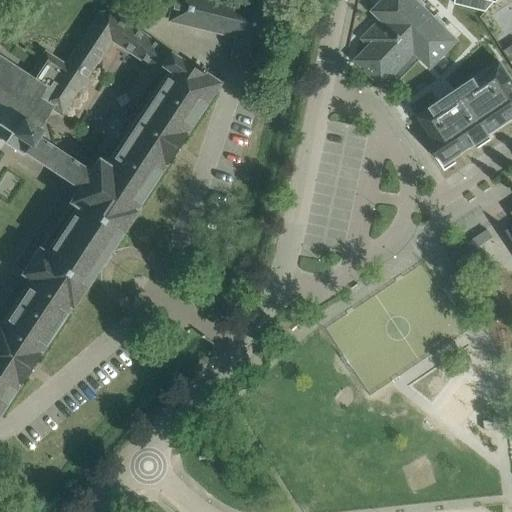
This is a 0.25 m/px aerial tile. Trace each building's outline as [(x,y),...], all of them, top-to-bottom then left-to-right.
[(246,0),(245,6),(218,0),(175,0),(170,20),(206,29),(206,27),(216,29),(215,31),(237,36),(232,58),(254,63),(259,41),(262,42),(269,12),(266,12),(268,0),(246,0)] [(373,45),(358,60),(382,83),(415,49),(431,65),(456,40),(444,28),(448,24),(437,13),(433,17),(423,7),(427,3),(423,0),(385,0),(376,10),(383,17),(375,25),(377,27),(365,38),(373,45)] [(486,11),(495,1),(491,0),(455,0),(455,3),(486,11)] [(185,133),(184,132),(216,83),(178,58),(108,12),(99,13),(85,35),(77,47),(65,65),(60,62),(45,52),(28,78),(0,59),(0,121),(12,130),(11,131),(12,132),(5,142),(22,153),(23,150),(69,181),(79,188),(24,272),(13,265),(9,271),(29,284),(12,310),(9,307),(0,320),(0,408),(18,382),(19,383),(39,353),(38,352),(70,304),(71,305),(99,262),(96,260),(101,252),(105,254),(133,211),(132,211),(164,162),(165,163),(185,133)] [(439,102),(418,116),(432,137),(430,139),(439,152),(446,163),(452,159),(477,143),(486,136),(488,135),(487,133),(511,116),(511,79),(500,62),(474,79),(480,86),(444,110),(439,102)] [(495,429),(494,419),(484,420),(485,430),(495,429)]
